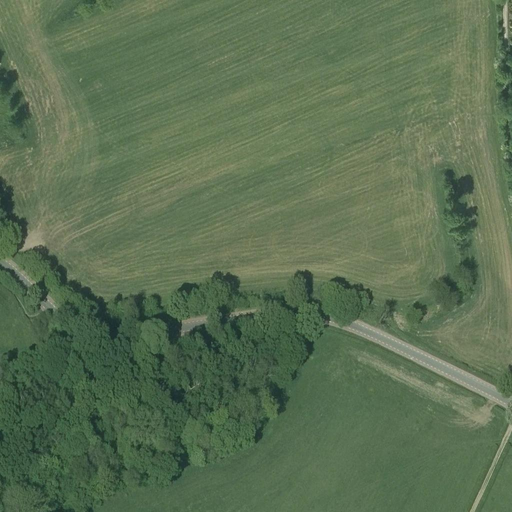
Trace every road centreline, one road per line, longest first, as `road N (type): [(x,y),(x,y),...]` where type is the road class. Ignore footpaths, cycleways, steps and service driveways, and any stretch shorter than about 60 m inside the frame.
road 1 (tertiary): [(0,262),(79,332),(114,337),(315,314),(511,403)]
road 2 (track): [(504,0),(511,159)]
